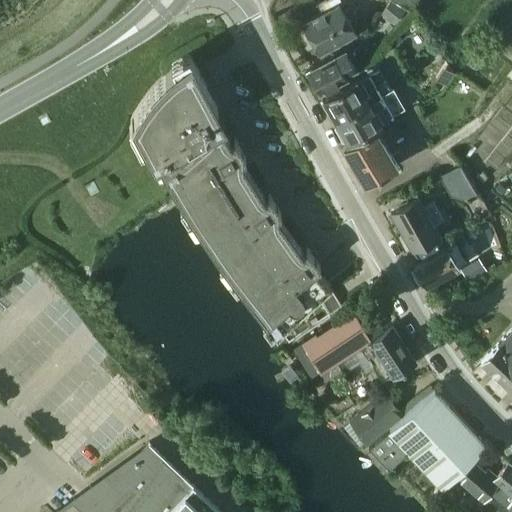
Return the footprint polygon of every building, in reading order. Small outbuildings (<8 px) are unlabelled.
[(391,0),(381,13),(393,23),(405,8),(394,0),(391,0)] [(301,25),(318,52),(353,30),(336,3),(301,25)] [(304,72),(318,93),(345,77),(344,74),(355,67),(344,49),(332,55),(304,72)] [(280,328),(288,338),(341,304),(330,286),(331,285),(316,267),(318,265),(320,264),(319,262),(318,260),(317,257),(315,255),(314,253),(312,251),(310,250),(308,248),(306,247),(305,248),(302,250),(276,214),(279,213),(281,212),(280,210),(279,208),(278,205),(277,203),(275,201),(274,199),(272,197),(270,195),(268,194),(267,195),(265,197),(241,160),(244,158),(245,158),(245,155),(244,153),(243,150),(242,148),(241,146),(239,144),(238,142),(236,140),(234,138),(233,139),(230,141),(220,123),(226,120),(190,54),(173,66),(166,72),(159,78),(153,85),(144,96),(137,107),(130,119),(132,119),(153,159),(157,157),(163,168),(184,205),(199,229),(223,264),(239,287),(266,320),(276,331),(280,328)] [(321,98),(334,120),(379,94),(367,73),(354,80),(353,79),(321,98)] [(341,145),(342,146),(374,128),(373,126),(391,115),(379,94),(334,120),(346,142),(341,145)] [(342,146),(363,183),(396,165),(374,128),(342,146)] [(449,196),(462,199),(474,192),(458,164),(438,176),(449,196)] [(389,214),(410,250),(437,234),(416,198),(389,214)] [(412,268),(424,288),(457,266),(445,246),(412,268)] [(459,267),(467,279),(485,267),(477,256),(459,267)] [(370,338),(370,340),(382,332),(371,315),(360,321),(353,310),(317,333),(315,330),(298,341),(317,370),(321,368),(370,338)] [(370,340),(393,374),(415,359),(392,325),(382,332),(370,340)] [(511,328),(480,362),(511,392),(511,328)] [(406,446),(441,484),(485,442),(434,388),(368,441),(388,463),(406,446)] [(382,394),(349,420),(365,440),(398,414),(382,394)] [(167,511),(185,494),(204,511),(222,511),(148,442),(81,511),(167,511)] [(472,458),(457,475),(483,497),(487,493),(509,511),(511,508),(511,463),(508,460),(493,477),(472,458)] [(204,511),(185,494),(167,511),(204,511)]
